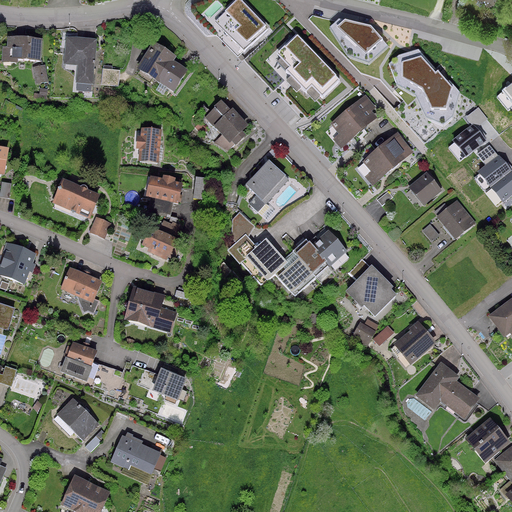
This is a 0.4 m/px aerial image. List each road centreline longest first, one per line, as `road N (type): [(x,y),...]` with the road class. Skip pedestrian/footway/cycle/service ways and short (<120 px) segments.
road 1 (residential): [(155,4),(320,170),(454,329)]
road 2 (residential): [(321,0),(511,47)]
road 3 (residential): [(171,285),(0,218)]
road 4 (residential): [(0,11),(155,4)]
